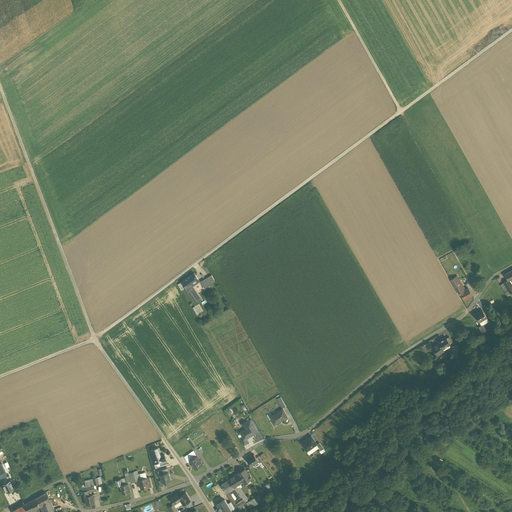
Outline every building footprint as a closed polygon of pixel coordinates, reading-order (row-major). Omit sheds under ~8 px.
[(194,273),(182,281),(186,287),(186,288),(190,285),(198,280),(194,273)] [(212,275),(200,281),(204,288),(215,282),(212,275)] [(461,287),(457,280),(452,282),(459,294),(461,293),(460,292),(463,291),(461,287)] [(196,293),(191,287),(186,290),(191,297),(196,293)] [(463,291),(460,292),(461,293),(464,299),(472,295),(468,288),(466,289),(463,291)] [(196,293),(191,297),(194,302),(199,298),(196,293)] [(482,309),(474,314),(479,322),(487,317),(482,309)] [(446,337),(438,342),(439,343),(440,345),(441,346),(443,349),(450,344),(450,343),(447,338),(446,337)] [(439,343),(432,347),(437,355),(444,350),(443,349),(441,346),(440,345),(439,343)] [(426,344),(421,347),(425,353),(430,350),(426,344)] [(286,406),(281,397),(277,399),(282,409),(286,406)] [(283,409),(270,417),(275,425),(287,417),(283,409)] [(257,432),(250,420),(244,423),(246,427),(245,431),(241,433),(242,436),(244,439),(246,438),(257,432)] [(244,439),(242,436),(239,438),(243,446),(249,442),(246,438),(244,439)] [(311,436),(301,442),(306,450),(309,448),(309,449),(317,444),(311,436)] [(158,447),(151,450),(155,463),(162,461),(162,460),(166,459),(165,454),(161,455),(158,447)] [(193,450),(184,456),(186,459),(191,456),(192,458),(197,455),(193,450)] [(256,457),(254,454),(250,456),(250,455),(246,458),(251,465),(258,460),(256,457)] [(192,458),(189,460),(190,461),(195,469),(202,464),(197,455),(192,458)] [(166,464),(162,466),(162,465),(160,466),(161,469),(157,471),(158,475),(160,474),(168,471),(166,464)] [(246,470),(239,473),(242,478),(245,482),(248,480),(248,479),(251,477),(249,474),(246,470)] [(168,471),(160,474),(162,479),(162,482),(170,479),(168,471)] [(239,472),(229,479),(229,480),(234,487),(235,486),(240,483),(239,481),(242,479),(242,478),(239,473),(239,472)] [(7,475),(3,477),(5,480),(6,482),(2,484),(6,492),(14,488),(7,475)] [(142,478),(139,479),(139,480),(141,488),(151,486),(149,476),(142,478)] [(93,478),(84,480),(85,486),(86,486),(87,491),(93,490),(96,489),(95,488),(94,488),(93,485),(94,484),(93,478)] [(229,480),(221,485),(225,491),(229,490),(234,487),(229,480)] [(122,484),(120,484),(122,493),(130,491),(128,482),(122,484)] [(269,483),(262,487),(265,492),(272,488),(269,483)] [(49,499),(46,492),(38,496),(41,504),(43,510),(52,506),(50,501),(51,501),(50,499),(49,499)] [(190,500),(186,492),(179,496),(180,499),(183,504),(190,500)] [(87,494),(83,495),(85,504),(94,502),(93,497),(94,497),(93,496),(92,496),(92,493),(87,494)] [(177,493),(170,498),(173,503),(174,504),(180,499),(179,496),(177,493)] [(260,495),(253,499),(256,503),(263,499),(260,495)] [(38,496),(23,504),(27,511),(28,511),(30,511),(37,508),(38,507),(38,506),(38,505),(41,504),(38,496)] [(235,500),(232,502),(233,503),(235,506),(245,500),(241,496),(235,500)] [(229,506),(225,499),(217,504),(220,509),(218,511),(221,511),(223,511),(224,511),(231,511),(232,511),(229,506)] [(253,499),(247,502),(247,504),(249,507),(256,503),(253,499)] [(245,500),(235,506),(237,509),(245,504),(245,505),(247,504),(247,502),(245,500)] [(173,503),(168,506),(172,511),(173,511),(177,510),(173,503)]
